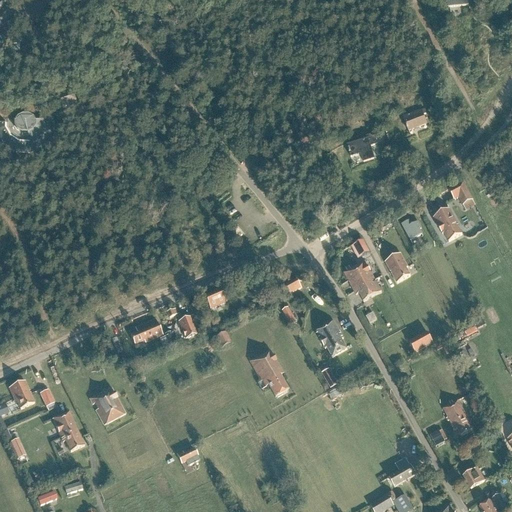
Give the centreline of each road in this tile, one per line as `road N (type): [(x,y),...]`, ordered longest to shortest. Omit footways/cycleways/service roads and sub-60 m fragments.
road 1 (unclassified): [(0,374),(301,245)]
road 2 (residential): [(463,511),(340,296),(301,245)]
road 3 (track): [(307,253),(453,161),(511,84)]
road 4 (track): [(52,351),(0,208)]
road 5 (unknown): [(417,0),(480,132)]
